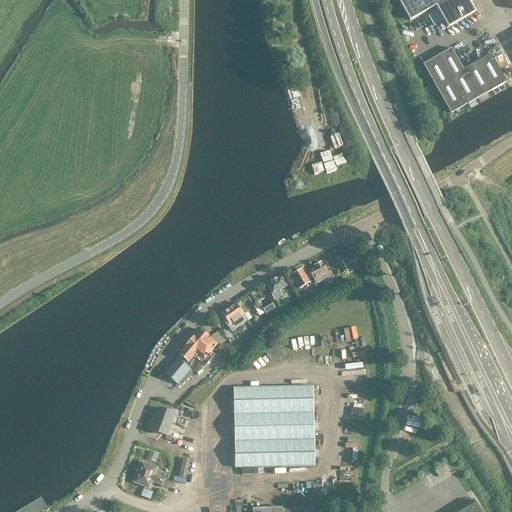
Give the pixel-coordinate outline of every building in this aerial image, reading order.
[(398,0),(410,21),(436,7),(447,0),(398,0)] [(475,13),(468,0),(447,0),(436,7),(449,28),(475,13)] [(435,86),(464,70),(452,49),(424,65),(435,86)] [(464,70),(435,86),(451,114),(507,82),(491,54),(464,70)] [(347,271),(357,266),(353,257),(343,262),(347,271)] [(327,271),(323,263),(309,270),(316,283),(332,275),(329,270),(327,271)] [(299,290),(310,284),(302,270),(291,277),(299,290)] [(287,287),(282,277),(276,280),(275,278),(271,280),(272,282),(266,285),(275,301),(283,296),(280,291),(287,287)] [(277,311),(271,301),(262,306),(268,317),(277,311)] [(254,329),(236,304),(212,320),(215,325),(217,324),(232,346),(253,330),(254,329)] [(218,342),(225,337),(220,330),(214,335),(218,342)] [(218,345),(200,331),(179,355),(180,356),(187,362),(192,356),(205,367),(214,357),(210,353),(218,345)] [(180,356),(164,374),(178,386),(196,364),(193,361),(190,365),(187,362),(180,356)] [(236,469),(315,467),(313,387),(234,389),(236,469)] [(167,436),(167,435),(175,415),(159,408),(151,430),(167,436)] [(159,454),(151,450),(148,458),(156,461),(159,454)] [(184,457),(179,476),(187,478),(192,459),(184,457)] [(163,486),(165,480),(154,475),(157,469),(141,463),(133,483),(149,489),(152,482),(163,486)] [(144,489),(141,497),(150,500),(153,493),(144,489)] [(39,511),(47,507),(41,497),(16,511),(39,511)] [(479,511),(473,501),(455,511),(479,511)]
